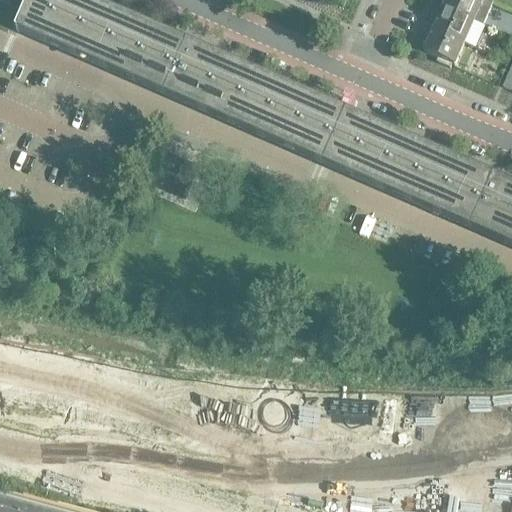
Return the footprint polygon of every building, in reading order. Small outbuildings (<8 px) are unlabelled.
[(19,34),(365,185),(511,249),(511,188),(506,186),(508,183),(510,180),(497,174),(495,178),(496,178),(495,181),(386,133),(355,119),(351,118),(357,103),(349,100),(343,114),(339,112),(339,113),(200,52),(201,49),(202,49),(203,46),(191,40),(189,44),(190,44),(189,47),(81,0),(32,0),(18,34),(19,34)] [(475,23),(484,1),(481,0),(448,0),(444,9),(475,23)] [(465,45),(475,23),(444,9),(434,32),(465,45)] [(465,45),(434,32),(425,54),(438,60),(437,64),(438,64),(449,69),(450,70),(452,66),(455,67),(465,45)] [(492,68),(499,72),(503,64),(491,57),(492,56),(474,46),(463,66),(486,79),(492,68)] [(511,92),(511,78),(508,77),(503,88),(511,92)] [(47,180),(62,143),(24,127),(8,163),(47,180)] [(153,193),(198,209),(209,177),(195,172),(196,169),(181,164),(180,169),(163,164),(153,193)]
